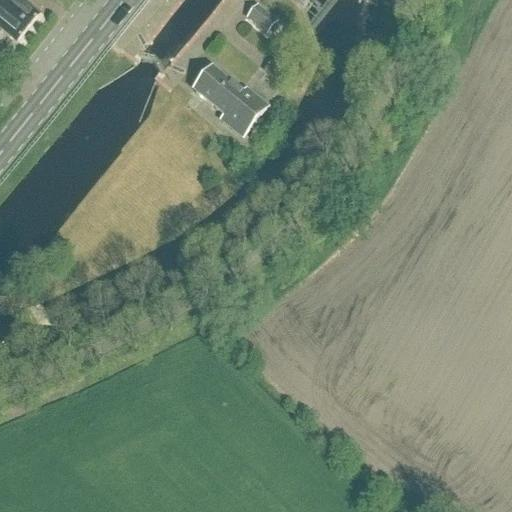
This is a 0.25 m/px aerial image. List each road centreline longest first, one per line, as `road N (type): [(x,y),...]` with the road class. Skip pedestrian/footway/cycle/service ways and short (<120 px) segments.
road 1 (unclassified): [(0,395),(212,290),(307,211),(372,122),(413,0)]
road 2 (primary): [(0,143),(118,0)]
